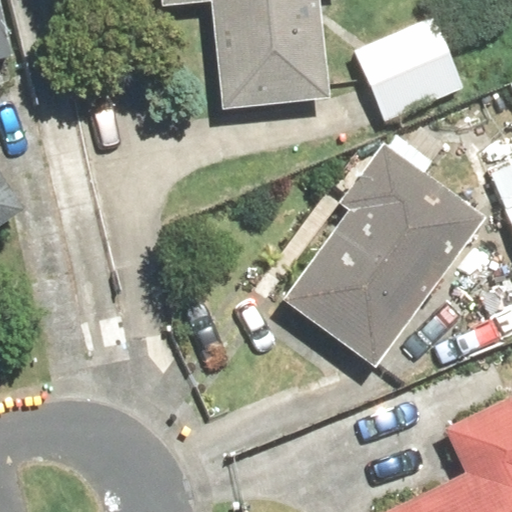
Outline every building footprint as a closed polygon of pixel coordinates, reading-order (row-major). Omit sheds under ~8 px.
[(0,0),(0,63),(14,62),(4,0),(0,0)] [(148,0),(149,13),(199,8),(209,117),(320,107),(310,0),(148,0)] [(470,95),(439,19),(360,51),(390,127),(470,95)] [(363,376),(473,224),(369,150),(327,208),(339,217),(272,310),(363,376)] [(511,169),(495,178),(511,214),(511,169)] [(0,224),(10,218),(0,202),(0,224)] [(456,482),(390,511),(511,511),(511,404),(436,439),(456,482)]
